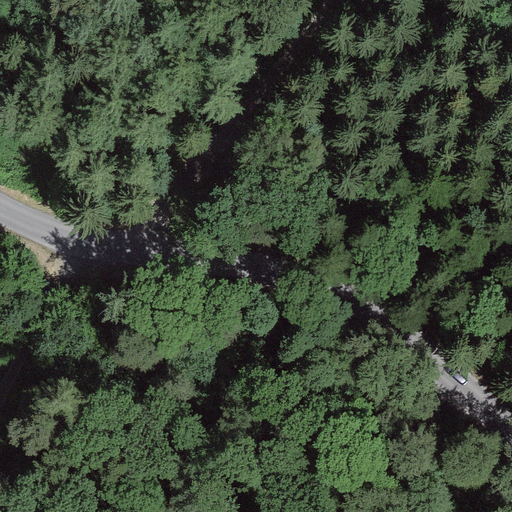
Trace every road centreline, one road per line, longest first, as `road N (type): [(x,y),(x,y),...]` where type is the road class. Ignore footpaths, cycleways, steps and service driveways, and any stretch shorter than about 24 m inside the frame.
road 1 (unclassified): [(0,206),(81,242),(308,284),(392,328),(511,427)]
road 2 (track): [(138,252),(335,0)]
road 3 (track): [(81,242),(0,409)]
road 4 (track): [(446,371),(373,511)]
